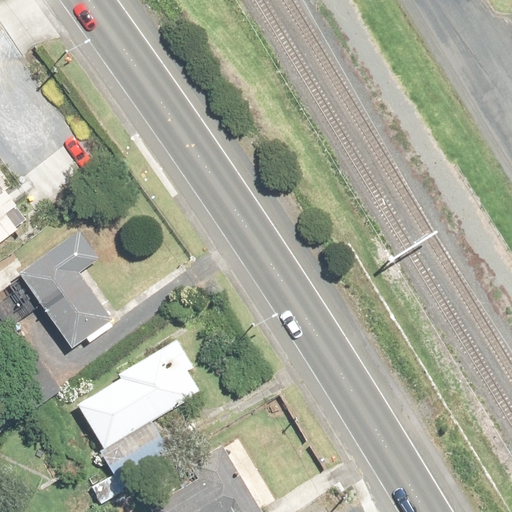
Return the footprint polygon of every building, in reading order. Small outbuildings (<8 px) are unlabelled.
[(0,252),(26,233),(11,214),(27,202),(16,188),(2,198),(0,195),(0,252)] [(83,231),(24,273),(80,350),(124,318),(90,272),(105,262),(83,231)] [(126,379),(84,406),(118,461),(167,431),(159,419),(212,387),(183,340),(124,376),(126,379)] [(198,481),(156,509),(157,511),(268,511),(277,506),(236,444),(192,472),(198,481)] [(128,466),(97,485),(109,506),(140,487),(128,466)]
